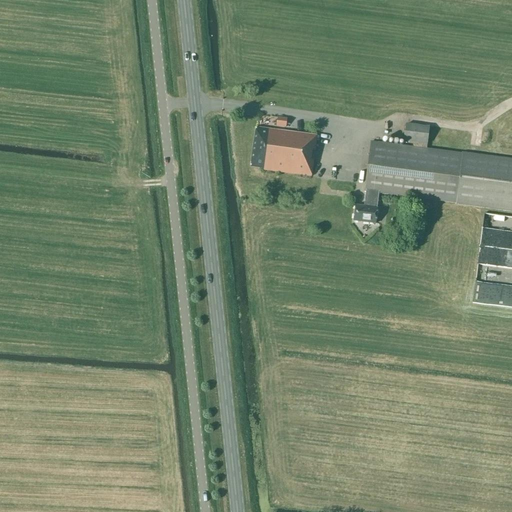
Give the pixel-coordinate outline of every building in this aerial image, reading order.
[(276,127),(286,128),(287,119),(278,117),(276,127)] [(376,208),(378,193),(456,203),(456,204),(511,211),(511,159),(462,153),(462,154),(426,149),(429,127),(406,124),(404,141),(413,143),(412,148),(371,142),(364,192),(366,192),(364,207),(355,206),(353,221),(375,224),(377,209),(376,208)] [(316,145),(314,145),(315,136),(256,128),(250,167),(264,169),(263,171),(310,177),(312,166),(313,167),(316,145)] [(366,229),(362,223),(355,226),(359,233),(366,229)] [(476,244),(511,248),(511,227),(478,224),(476,244)] [(511,266),(481,261),(478,276),(511,282),(511,266)]
